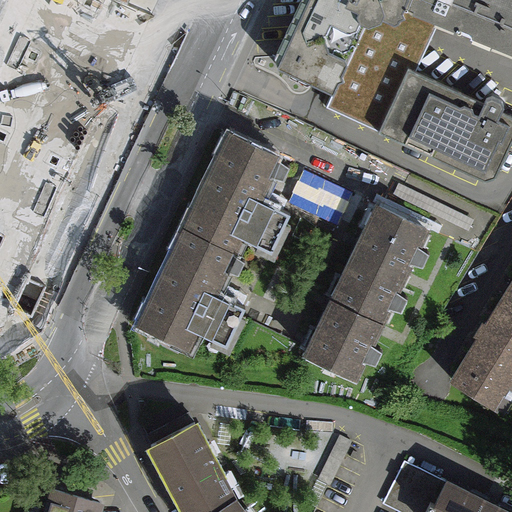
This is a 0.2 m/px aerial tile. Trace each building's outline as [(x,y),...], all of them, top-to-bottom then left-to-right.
[(160,18),(120,0),(37,0),(0,81),(0,337),(9,333),(22,319),(160,18)] [(511,60),(511,0),(305,0),(277,64),(332,89),(327,101),(380,126),(489,178),(511,129),(511,116),(500,110),(504,100),(496,96),(490,93),(486,101),(417,69),(438,25),(511,60)] [(285,159),(225,131),(179,236),(234,260),(246,237),(274,250),(290,214),(265,203),(285,159)] [(433,220),(374,194),(355,240),(327,303),(305,354),(364,379),(433,220)] [(217,298),(234,260),(179,236),(135,334),(188,357),(196,340),(228,354),(247,311),(217,298)] [(511,279),(509,278),(449,380),(500,410),(511,389),(511,279)] [(179,511),(198,511),(229,491),(184,416),(138,443),(179,511)] [(423,511),(439,481),(407,465),(388,503),(405,511),(423,511)] [(511,511),(511,510),(441,476),(439,481),(423,511),(511,511)] [(49,488),(42,511),(97,511),(101,503),(49,488)] [(243,511),(229,491),(198,511),(243,511)]
